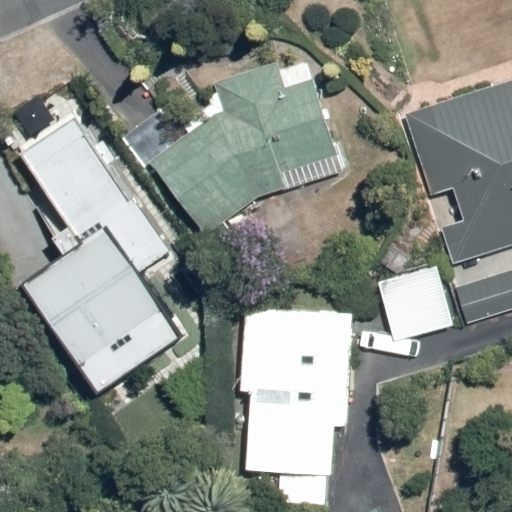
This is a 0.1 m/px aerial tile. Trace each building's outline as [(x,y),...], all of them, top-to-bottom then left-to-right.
[(233,114),(165,167),(211,231),(263,197),(348,173),(331,88),(292,96),(286,65),(225,77),(233,114)] [(511,79),(404,115),(430,195),(454,188),(466,223),(441,231),(453,266),(511,249),(511,79)] [(92,119),(27,153),(84,238),(75,244),(71,240),(17,276),(102,404),(204,336),(161,271),(182,256),(92,119)] [(456,323),(440,261),(381,276),(396,338),(456,323)] [(360,309),(253,306),(250,394),(256,394),(253,472),(286,473),(285,507),(332,508),(333,477),(341,477),(342,427),(357,427),(360,309)]
